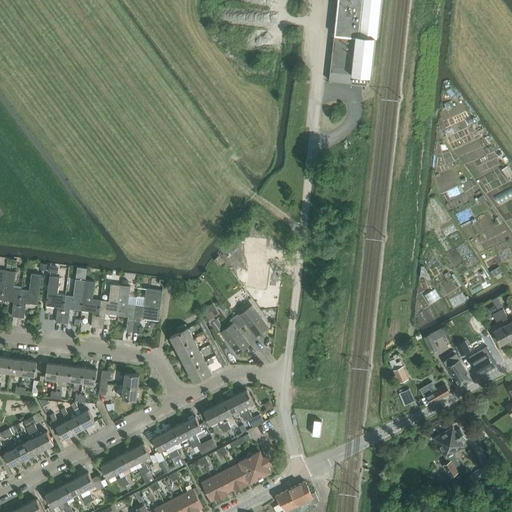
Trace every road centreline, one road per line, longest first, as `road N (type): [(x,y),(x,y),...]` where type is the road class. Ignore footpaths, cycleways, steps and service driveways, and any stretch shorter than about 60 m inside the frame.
road 1 (tertiary): [(300,475),(511,364)]
road 2 (residential): [(286,376),(312,145)]
road 3 (residential): [(178,401),(156,359),(0,337)]
road 4 (residential): [(0,497),(178,401)]
